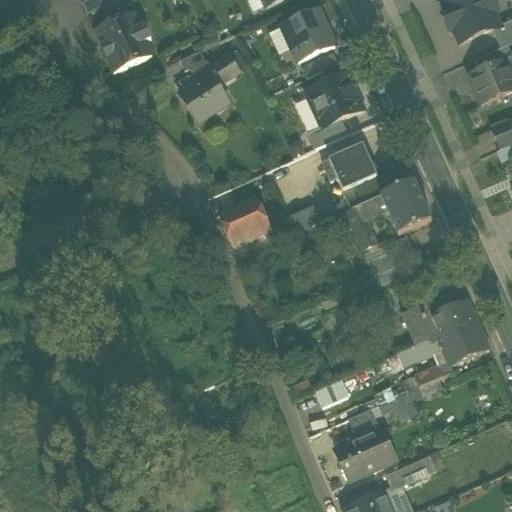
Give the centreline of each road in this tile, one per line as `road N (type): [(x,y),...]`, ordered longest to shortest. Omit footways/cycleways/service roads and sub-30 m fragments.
road 1 (residential): [(330,511),(187,181),(100,98),(38,0)]
road 2 (secondary): [(511,340),(357,0)]
road 3 (track): [(0,255),(187,181)]
